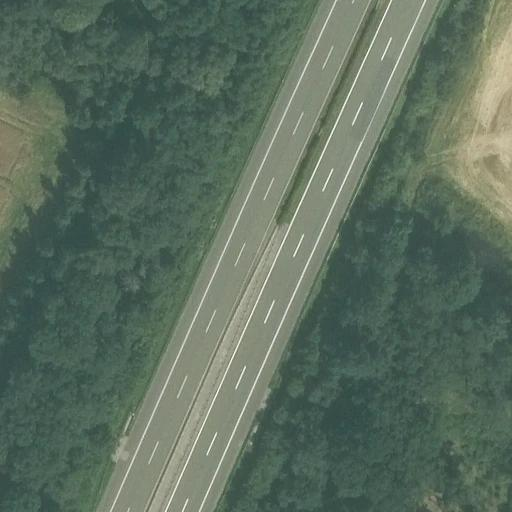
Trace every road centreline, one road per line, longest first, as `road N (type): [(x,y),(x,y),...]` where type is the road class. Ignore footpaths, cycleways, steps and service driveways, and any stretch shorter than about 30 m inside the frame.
road 1 (motorway): [(184,511),(413,0)]
road 2 (motorway): [(336,0),(108,511)]
